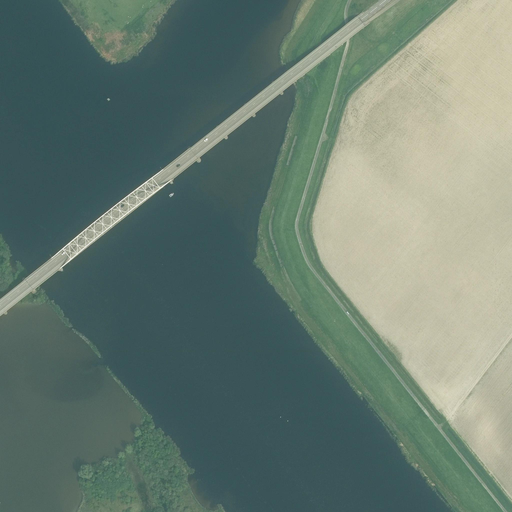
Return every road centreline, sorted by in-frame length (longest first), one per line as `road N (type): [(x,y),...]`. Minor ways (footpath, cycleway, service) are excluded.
road 1 (track): [(350,0),(347,45),(296,220),(304,254),(504,511)]
road 2 (secondary): [(0,307),(386,0)]
